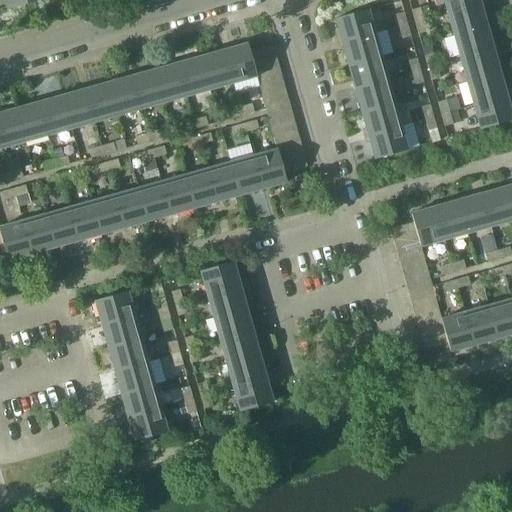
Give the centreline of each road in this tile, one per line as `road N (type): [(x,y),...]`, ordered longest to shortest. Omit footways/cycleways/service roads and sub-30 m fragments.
road 1 (residential): [(266,250),(299,371),(389,346),(354,225)]
road 2 (residential): [(7,455),(96,429),(61,307),(0,325)]
road 3 (residential): [(354,225),(288,0)]
road 4 (unclassified): [(223,0),(0,62)]
